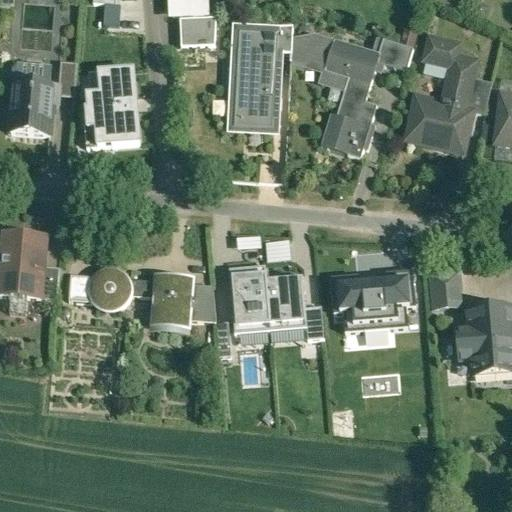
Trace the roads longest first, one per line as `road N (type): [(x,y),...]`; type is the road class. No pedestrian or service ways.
road 1 (residential): [(170,204),(511,235)]
road 2 (residential): [(170,204),(153,0)]
road 3 (residential): [(0,190),(170,204)]
